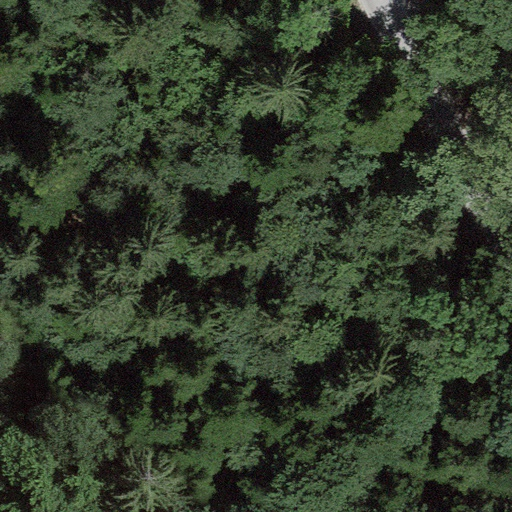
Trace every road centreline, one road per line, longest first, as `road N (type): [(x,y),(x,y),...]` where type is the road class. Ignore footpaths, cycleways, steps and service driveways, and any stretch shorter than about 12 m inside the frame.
road 1 (track): [(0,341),(341,327),(392,310),(455,271),(481,204)]
road 2 (unclassified): [(379,0),(511,257)]
road 3 (track): [(511,80),(491,137),(481,204)]
